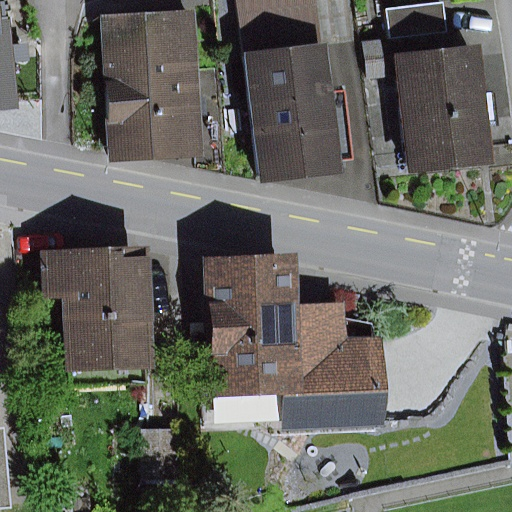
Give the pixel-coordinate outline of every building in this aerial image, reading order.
[(232,0),(240,53),(317,43),(311,0),(232,0)] [(440,3),(383,12),(388,42),(445,33),(440,3)] [(192,13),(101,17),(108,157),(198,153),(192,13)] [(0,114),(12,113),(5,28),(0,28),(0,114)] [(317,43),(240,53),(257,181),(334,171),(317,43)] [(472,51),(392,59),(402,176),(483,169),(472,51)] [(136,259),(38,262),(40,310),(57,309),(59,374),(140,371),(136,259)] [(290,262),(189,265),(194,391),(277,388),(295,387),(292,313),(290,262)] [(295,387),(277,388),(282,435),(385,428),(377,348),(349,347),(344,312),(292,313),(295,387)]
